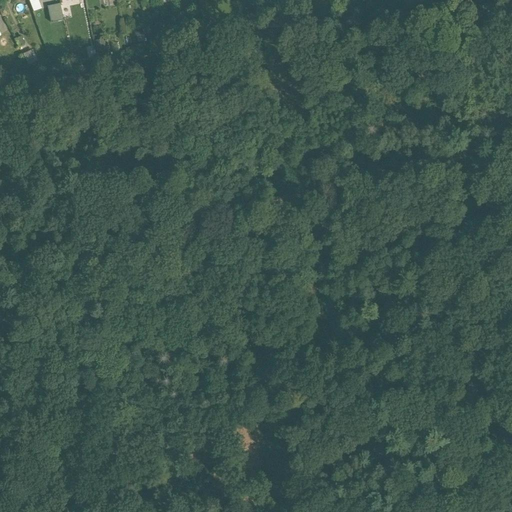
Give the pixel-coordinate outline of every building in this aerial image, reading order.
[(28,0),(33,12),(41,10),(37,0),(28,0)] [(60,3),(47,6),(50,22),(63,20),(60,3)] [(136,29),(138,41),(154,38),(151,26),(136,29)] [(99,51),(108,48),(106,39),(96,41),(99,51)] [(33,50),(23,53),(27,64),(37,60),(33,50)]
